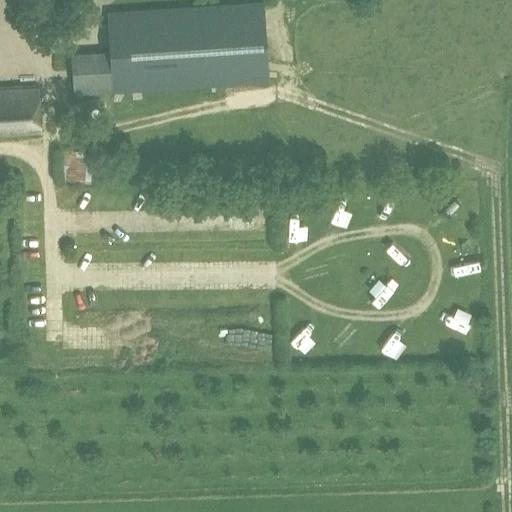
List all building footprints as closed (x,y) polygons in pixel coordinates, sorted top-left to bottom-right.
[(81,75),(75,75),(76,94),(265,80),(259,2),(218,5),(109,11),(112,51),(79,53),(81,75)] [(0,85),(0,134),(41,132),(38,83),(0,85)] [(63,179),(77,180),(79,148),(63,149),(63,179)] [(79,148),(77,180),(90,180),(91,149),(79,148)] [(442,208),(451,220),(468,208),(459,196),(442,208)]
